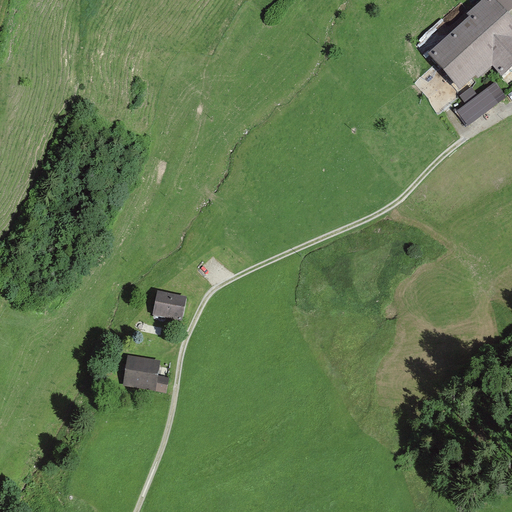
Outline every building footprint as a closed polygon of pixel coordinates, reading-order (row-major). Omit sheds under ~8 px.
[(511,23),(492,1),(426,59),(460,98),(494,69),(504,81),(511,74),(511,23)] [(437,33),(446,24),(441,19),(421,39),(426,44),(436,33),(437,33)] [(496,85),(458,114),(469,128),(507,99),(496,85)] [(186,302),(156,296),(152,318),(182,324),(186,302)] [(162,364),(128,359),(123,390),(168,396),(169,384),(159,383),(162,364)]
